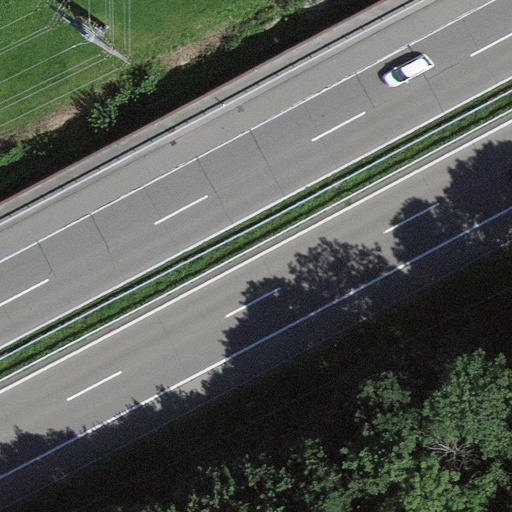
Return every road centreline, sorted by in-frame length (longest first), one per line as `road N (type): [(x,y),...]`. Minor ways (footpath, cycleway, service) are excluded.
road 1 (motorway): [(0,439),(511,163)]
road 2 (motorway): [(511,33),(0,306)]
